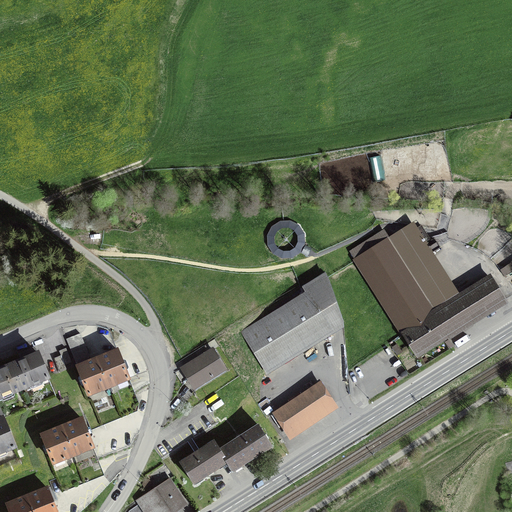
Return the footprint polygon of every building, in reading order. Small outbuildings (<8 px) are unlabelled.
[(384,230),(349,252),(354,260),(353,260),(416,361),(445,343),(449,349),(453,347),(450,341),(508,305),(490,275),(459,295),(413,223),(389,238),(384,230)] [(240,332),(267,376),(344,329),(343,322),(325,274),(302,288),(304,293),(240,332)] [(66,339),(75,367),(91,361),(80,333),(66,339)] [(392,348),(397,356),(402,353),(396,345),(392,348)] [(0,397),(13,392),(48,377),(38,353),(37,353),(34,347),(18,353),(21,360),(0,368),(0,397)] [(54,358),(59,372),(66,369),(65,365),(71,362),(66,348),(59,351),(61,355),(54,358)] [(187,381),(194,392),(227,372),(213,348),(179,368),(180,370),(175,373),(181,385),(187,381)] [(118,350),(91,361),(75,367),(88,400),(92,398),(93,401),(102,397),(101,395),(103,394),(103,395),(117,389),(117,388),(119,387),(120,389),(128,386),(128,384),(131,383),(127,373),(130,372),(126,363),(123,364),(118,350)] [(290,442),(339,410),(321,382),(300,396),(299,393),(288,401),(289,403),(272,415),(274,419),(271,421),(276,428),(279,425),(290,442)] [(0,418),(2,417),(3,418),(4,417),(0,407),(0,401),(14,396),(14,395),(13,392),(0,397),(0,418)] [(139,404),(135,394),(84,414),(90,429),(137,410),(139,404)] [(2,417),(0,418),(0,452),(14,446),(3,418),(2,417)] [(81,451),(93,446),(81,418),(42,434),(53,462),(65,458),(67,458),(80,453),(81,451)] [(223,463),(227,468),(232,477),(274,450),(259,426),(252,431),(250,429),(245,433),(246,434),(242,437),(240,434),(234,438),(236,441),(232,443),(231,441),(225,445),(226,447),(220,451),(219,452),(225,461),(223,463)] [(219,452),(220,451),(213,440),(206,444),(208,447),(187,461),(185,458),(180,461),(182,464),(179,466),(194,489),(227,468),(223,463),(225,461),(219,452)] [(97,461),(56,478),(61,491),(103,474),(97,461)] [(161,481),(156,474),(152,477),(157,483),(161,481)] [(180,511),(188,507),(170,479),(155,489),(148,479),(141,483),(147,493),(135,501),(137,505),(129,510),(128,511),(180,511)] [(56,511),(47,487),(7,503),(10,511),(56,511)]
